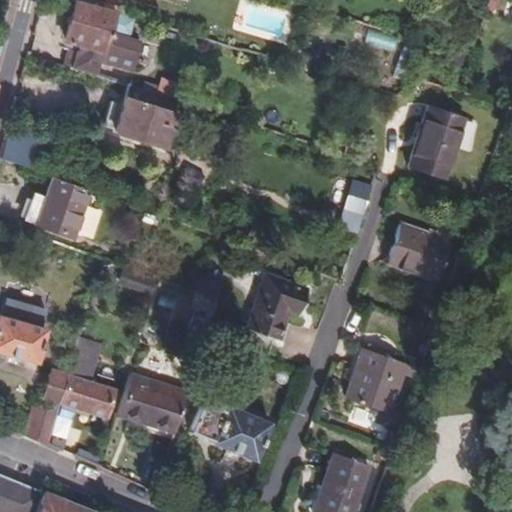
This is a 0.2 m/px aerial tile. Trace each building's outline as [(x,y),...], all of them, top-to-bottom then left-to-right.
[(130,15),(76,0),(70,0),(60,40),(76,45),(69,67),(95,75),(98,64),(131,73),(140,39),(124,35),(130,15)] [(471,48),(452,41),(446,59),(465,65),(471,48)] [(177,98),(127,83),(120,103),(110,100),(103,123),(113,125),(113,128),(163,144),(177,98)] [(430,100),(408,163),(445,175),(467,113),(430,100)] [(346,147),(351,127),(338,123),(333,144),(346,147)] [(33,140),(5,131),(0,148),(0,159),(24,168),(33,140)] [(360,225),(375,179),(355,173),(341,218),(360,225)] [(85,190),(46,176),(38,201),(27,197),(20,218),(30,222),(29,223),(68,237),(85,190)] [(400,220),(386,258),(438,277),(451,237),(400,220)] [(228,257),(232,242),(219,238),(213,252),(228,257)] [(375,238),(369,260),(384,263),(390,242),(375,238)] [(42,258),(61,264),(64,252),(46,246),(42,258)] [(215,298),(228,257),(213,252),(206,274),(201,273),(195,291),(215,298)] [(148,301),(154,284),(120,271),(113,289),(148,301)] [(265,276),(244,331),(279,343),(288,314),(299,318),(309,293),(265,276)] [(183,350),(197,356),(210,314),(195,309),(183,350)] [(0,321),(0,358),(25,368),(37,337),(0,321)] [(362,346),(345,395),(390,412),(407,362),(362,346)] [(65,377),(57,405),(107,422),(112,405),(82,394),(89,371),(70,364),(65,377)] [(21,437),(45,447),(57,405),(65,377),(50,372),(43,396),(32,401),(21,437)] [(146,441),(167,448),(182,402),(126,384),(114,422),(149,433),(146,441)] [(264,428),(199,401),(186,433),(252,459),(264,428)] [(336,452),(313,511),(351,511),(369,465),(336,452)] [(0,511),(87,511),(0,475),(0,511)]
